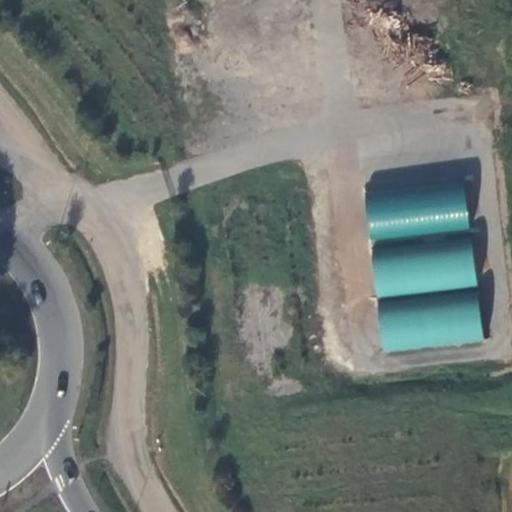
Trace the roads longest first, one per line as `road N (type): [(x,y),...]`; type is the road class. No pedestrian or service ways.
road 1 (tertiary): [(50,196),(90,205),(113,250),(130,322),(131,443),(157,511)]
road 2 (primary): [(57,414),(69,365),(66,315),(46,269),(11,231)]
